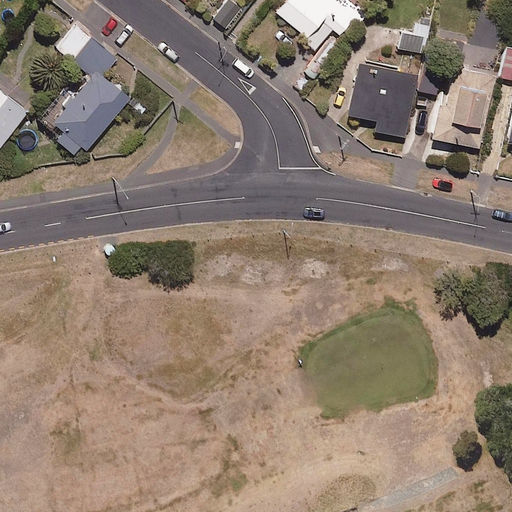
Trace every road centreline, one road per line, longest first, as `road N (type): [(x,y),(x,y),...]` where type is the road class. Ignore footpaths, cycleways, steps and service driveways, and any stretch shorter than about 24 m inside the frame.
road 1 (tertiary): [(282,195),(0,233)]
road 2 (residential): [(128,0),(259,105),(272,127),(282,195)]
road 3 (tertiary): [(511,233),(282,195)]
